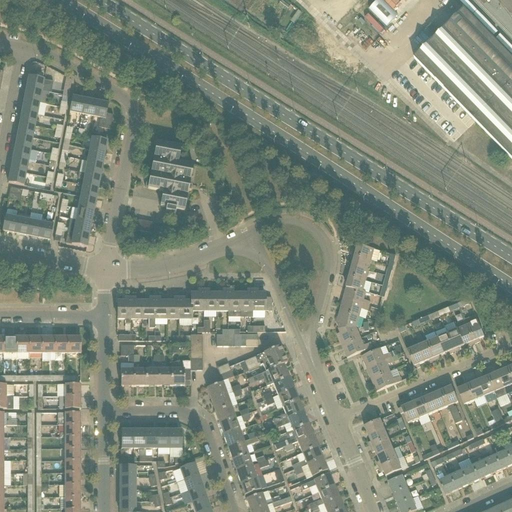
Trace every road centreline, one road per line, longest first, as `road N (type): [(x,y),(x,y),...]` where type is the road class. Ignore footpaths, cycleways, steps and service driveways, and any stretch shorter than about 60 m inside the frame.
road 1 (secondary): [(59,0),(511,287)]
road 2 (secondary): [(511,258),(97,0)]
road 3 (residential): [(104,271),(134,113),(76,71),(20,48)]
road 4 (residential): [(307,364),(323,289),(318,239),(300,222),(282,219),(250,232)]
road 5 (residential): [(235,511),(195,418),(104,412)]
road 6 (residential): [(511,346),(335,419)]
road 7 (residential): [(104,271),(174,266),(250,232)]
road 8 (residential): [(250,232),(307,364)]
